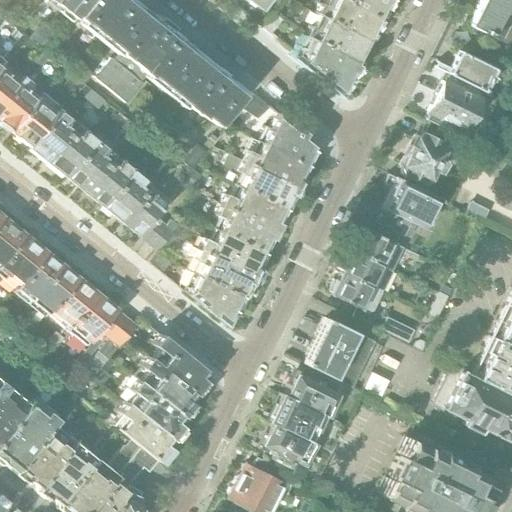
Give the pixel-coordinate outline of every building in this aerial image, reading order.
[(47,0),(46,2),(55,9),(62,0),(47,0)] [(80,18),(89,26),(102,10),(110,16),(123,0),(62,0),(55,9),(66,18),(68,16),(77,22),(80,18)] [(207,88),(219,73),(213,68),(214,67),(175,35),(174,37),(168,32),(171,28),(156,16),(154,20),(147,15),(149,13),(131,0),(123,0),(110,16),(102,10),(89,26),(95,31),(116,49),(113,52),(115,53),(110,60),(108,58),(92,78),(123,104),(140,84),(138,82),(142,76),(144,77),(146,75),(181,104),(180,105),(190,112),(191,111),(203,96),(196,91),(202,84),(207,88)] [(263,11),(271,0),(243,0),(255,10),(257,6),(263,11)] [(378,23),(377,16),(340,0),(324,0),(322,4),(318,2),(312,14),(316,16),(365,40),(369,32),(374,30),(378,23)] [(385,9),(388,0),(340,0),(377,16),(380,10),(385,9)] [(511,0),(476,0),(480,2),(467,26),(491,38),(494,34),(492,33),(501,13),(511,18),(511,0)] [(268,34),(279,21),(280,20),(269,11),(257,25),(268,34)] [(365,40),(316,16),(311,27),(307,25),(301,36),(306,38),(354,61),(358,54),(363,52),(367,45),(365,40)] [(14,29),(10,26),(2,19),(0,22),(0,31),(7,37),(14,29)] [(29,41),(36,47),(43,38),(42,36),(46,30),(41,26),(29,41)] [(52,35),(46,30),(42,36),(43,38),(36,47),(40,50),(52,35)] [(354,61),(306,38),(301,48),(296,45),(292,55),(339,93),(347,76),(352,75),(356,67),(354,62),(354,61)] [(39,68),(48,57),(39,50),(31,61),(39,68)] [(480,92),(491,69),(455,52),(447,69),(434,63),(432,68),(445,74),(480,92)] [(0,98),(18,76),(0,61),(0,98)] [(203,96),(191,111),(198,118),(200,116),(212,126),(237,94),(239,92),(226,80),(225,81),(218,75),(219,73),(207,88),(202,84),(196,91),(203,96)] [(69,91),(78,81),(70,75),(62,85),(69,91)] [(6,131),(38,92),(18,76),(0,98),(0,130),(4,130),(6,131)] [(426,113),(422,121),(423,121),(457,138),(461,129),(476,99),(441,82),(440,82),(425,112),(426,113)] [(82,98),(89,104),(96,96),(89,90),(82,98)] [(6,131),(23,145),(55,106),(38,92),(6,131)] [(96,96),(89,104),(96,110),(103,102),(96,96)] [(23,145),(42,160),(73,123),(54,108),(56,106),(55,106),(23,145)] [(258,143),(306,167),(312,157),(310,152),(313,145),(275,113),(274,113),(258,143)] [(119,128),(126,134),(132,126),(126,120),(119,128)] [(60,175),(90,138),(73,123),(42,160),(60,175)] [(132,126),(126,134),(133,140),(140,132),(132,126)] [(427,180),(440,154),(435,151),(439,142),(422,134),(418,142),(413,139),(400,166),(405,168),(401,176),(418,185),(421,177),(427,180)] [(60,175),(79,191),(95,171),(109,154),(90,138),(60,175)] [(456,141),(450,152),(461,158),(467,147),(456,141)] [(301,178),(306,167),(258,143),(253,154),(245,150),(239,161),(292,187),(296,179),(301,178)] [(189,169),(201,155),(203,152),(194,144),(180,162),(189,169)] [(156,158),(163,164),(170,155),(163,150),(156,158)] [(98,206),(128,169),(109,154),(95,171),(79,191),(98,206)] [(292,187),(239,161),(226,154),(221,165),(234,172),(242,176),(236,187),(285,211),(290,200),(288,195),(292,187)] [(170,155),(163,164),(170,169),(176,161),(170,155)] [(98,206),(116,221),(146,184),(128,169),(98,206)] [(189,186),(198,175),(191,169),(182,180),(189,186)] [(421,230),(437,199),(400,181),(393,178),(385,175),(381,183),(388,187),(378,208),(381,210),(374,222),(377,224),(402,235),(407,223),(421,230)] [(134,235),(161,203),(144,188),(147,184),(146,184),(116,221),(134,235)] [(279,222),(285,211),(236,187),(230,199),(222,195),(218,205),(270,232),(274,224),(279,222)] [(511,199),(507,197),(501,209),(506,212),(511,215),(511,199)] [(481,221),(486,210),(468,202),(463,212),(481,221)] [(145,244),(162,224),(152,215),(162,203),(161,203),(134,235),(145,244)] [(270,232),(218,205),(212,216),(220,220),(214,231),(263,255),(268,244),(266,239),(270,232)] [(184,227),(190,218),(183,215),(177,222),(184,227)] [(0,255),(18,233),(17,232),(19,230),(9,222),(7,224),(0,218),(0,255)] [(162,224),(145,244),(154,251),(168,233),(173,228),(174,227),(167,221),(163,225),(162,224)] [(348,251),(389,271),(383,267),(388,256),(399,261),(400,259),(410,264),(411,261),(414,256),(372,234),(359,228),(355,238),(353,237),(347,248),(349,249),(348,251)] [(263,255),(214,231),(208,244),(200,240),(195,249),(249,275),(253,267),(258,266),(263,255)] [(0,255),(0,280),(11,289),(42,252),(39,250),(41,248),(31,240),(29,242),(18,233),(0,255)] [(245,283),(249,275),(195,249),(190,261),(198,265),(193,274),(242,299),(247,288),(245,283)] [(389,271),(348,251),(344,259),(342,259),(336,270),(338,271),(337,273),(380,294),(380,293),(379,293),(380,290),(381,291),(390,272),(389,272),(389,271)] [(45,310),(73,277),(62,268),(63,266),(49,255),(47,257),(42,252),(11,289),(37,310),(25,325),(30,330),(45,310)] [(152,253),(145,262),(152,267),(160,258),(152,253)] [(160,258),(152,267),(160,273),(168,263),(164,261),(160,258)] [(236,310),(242,299),(193,274),(184,270),(178,284),(186,288),(183,295),(223,327),(231,311),(236,310)] [(371,311),(380,294),(337,273),(333,281),(332,280),(326,292),(327,293),(327,295),(357,310),(365,314),(371,311)] [(450,290),(457,276),(450,273),(443,287),(450,290)] [(61,330),(92,293),(84,286),(85,284),(76,276),(75,279),(73,277),(45,310),(59,321),(55,325),(61,330)] [(505,306),(511,309),(511,286),(503,305),(505,306)] [(72,332),(86,343),(95,331),(113,310),(113,309),(110,307),(112,305),(103,298),(101,300),(92,293),(61,330),(69,336),(72,332)] [(434,321),(445,299),(436,294),(425,316),(434,321)] [(487,338),(486,340),(511,353),(511,309),(505,306),(489,339),(487,338)] [(113,310),(95,331),(103,338),(121,316),(113,310)] [(412,331),(384,317),(378,330),(406,343),(412,331)] [(106,340),(115,348),(133,327),(134,326),(132,325),(124,318),(106,340)] [(371,342),(353,333),(323,319),(301,365),(348,388),(371,342)] [(0,341),(2,343),(12,330),(5,324),(0,331),(0,341)] [(86,359),(103,338),(95,331),(86,343),(84,345),(86,347),(80,354),(86,359)] [(50,343),(57,335),(53,332),(46,340),(50,343)] [(147,360),(190,394),(195,394),(201,387),(200,382),(196,378),(202,371),(156,334),(147,346),(154,352),(147,360)] [(54,347),(61,339),(57,335),(50,343),(54,347)] [(106,340),(102,344),(112,352),(115,348),(106,340)] [(511,353),(486,340),(468,377),(511,398),(511,353)] [(102,344),(98,349),(108,357),(112,352),(102,344)] [(36,365),(44,356),(35,348),(27,357),(36,365)] [(98,349),(95,353),(104,361),(108,357),(98,349)] [(95,353),(91,358),(101,366),(104,361),(95,353)] [(511,398),(468,377),(467,378),(462,375),(467,366),(450,357),(445,366),(433,394),(428,406),(461,421),(458,427),(476,435),(479,429),(486,433),(491,436),(491,435),(501,440),(506,431),(510,422),(511,423),(511,422),(511,398)] [(91,358),(87,362),(97,370),(101,366),(91,358)] [(184,400),(190,394),(147,360),(144,358),(135,369),(141,374),(135,381),(179,416),(184,417),(189,410),(189,404),(184,400)] [(87,362),(84,367),(93,374),(97,370),(87,362)] [(70,375),(58,365),(50,375),(62,384),(70,375)] [(84,367),(80,371),(90,379),(91,378),(93,374),(84,367)] [(80,371),(76,376),(86,383),(90,379),(80,371)] [(292,374),(281,396),(328,419),(328,418),(339,397),(322,389),(292,374)] [(379,397),(386,381),(369,374),(362,389),(379,397)] [(76,376),(73,380),(82,388),(86,383),(76,376)] [(173,422),(179,416),(135,381),(133,379),(125,389),(130,394),(123,404),(167,439),(172,439),(177,432),(177,427),(173,422)] [(73,380),(69,384),(79,392),(82,388),(73,380)] [(69,384),(65,389),(75,397),(79,392),(69,384)] [(0,464),(7,471),(46,423),(47,423),(53,416),(30,396),(23,404),(2,387),(0,389),(0,464)] [(278,394),(267,416),(270,417),(273,419),(270,424),(311,444),(311,445),(329,453),(342,426),(328,418),(328,419),(281,396),(278,394)] [(167,439),(123,404),(121,403),(112,414),(116,418),(111,425),(127,438),(136,446),(154,462),(155,461),(160,462),(166,455),(165,449),(161,445),(167,439)] [(32,486),(68,441),(47,423),(46,423),(7,471),(20,481),(25,480),(32,486)] [(299,468),(311,445),(311,444),(270,424),(268,423),(256,446),(272,454),(274,459),(280,463),(286,461),(299,468)] [(83,511),(111,476),(136,446),(127,438),(105,465),(106,466),(103,470),(90,459),(54,503),(54,509),(57,511),(83,511)] [(96,451),(104,442),(99,438),(92,447),(96,451)] [(479,498),(489,479),(462,465),(462,463),(436,450),(435,452),(407,438),(397,458),(395,457),(385,477),(387,478),(382,489),(377,498),(403,511),(402,511),(476,511),(483,499),(479,498)] [(47,497),(54,503),(90,459),(68,441),(32,486),(32,491),(41,498),(47,497)] [(154,462),(136,446),(111,476),(83,511),(133,511),(135,508),(132,507),(133,505),(132,505),(133,492),(122,488),(139,467),(145,472),(154,462)] [(250,511),(264,511),(285,473),(265,462),(259,473),(242,465),(225,499),(250,511)]
